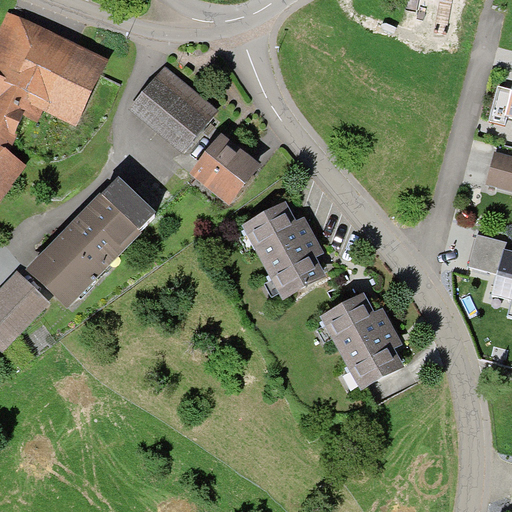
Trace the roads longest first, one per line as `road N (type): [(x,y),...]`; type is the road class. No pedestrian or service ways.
road 1 (residential): [(461,511),(470,459),(467,404),(451,346),(410,273),(276,113),(237,19)]
road 2 (unclassified): [(64,0),(171,34),(215,32),(237,19)]
